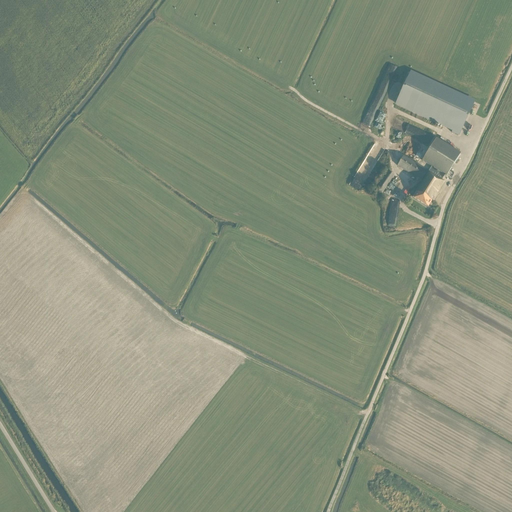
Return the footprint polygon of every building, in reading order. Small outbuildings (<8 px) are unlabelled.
[(396,105),(452,131),(451,133),(458,136),(474,102),(411,73),(396,105)] [(368,108),(379,111),(382,102),(371,99),(368,108)] [(364,118),(362,124),(372,126),(375,114),(367,111),(365,118),(364,118)] [(444,182),(442,180),(445,175),(446,176),(460,155),(436,139),(422,161),(431,167),(428,172),(403,156),(397,166),(422,182),(416,192),(412,197),(428,207),(432,201),(431,201),(433,198),(434,198),(444,182)] [(394,176),(386,171),(374,191),(382,196),(394,176)] [(358,177),(352,186),(361,192),(367,183),(358,177)]
